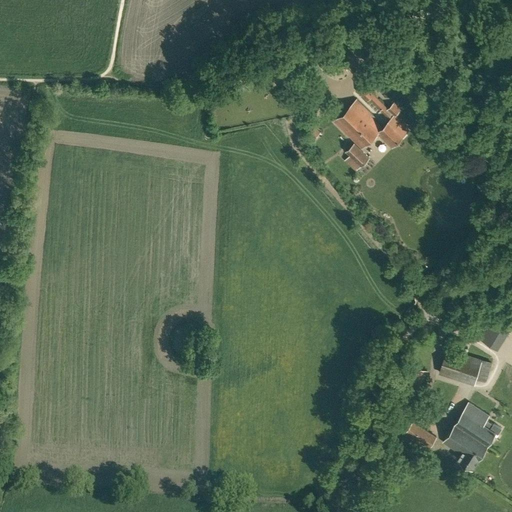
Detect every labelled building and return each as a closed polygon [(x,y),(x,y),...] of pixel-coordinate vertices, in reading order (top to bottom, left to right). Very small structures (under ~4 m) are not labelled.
[(377,16),(368,18),(369,25),(372,25),(372,23),(378,22),(377,16)] [(396,34),(373,29),(370,45),(392,50),(396,34)] [(348,71),(348,45),(323,45),(322,70),(348,71)] [(297,54),(287,63),(292,68),(301,60),(297,54)] [(392,146),(409,129),(395,114),(401,109),(395,103),(393,104),(391,103),(388,107),(389,108),(388,109),(364,85),(358,91),(362,95),(364,93),(386,115),(382,119),(386,123),(382,127),(373,118),(374,117),(357,100),(335,121),(362,148),(378,132),(392,146)] [(313,140),(320,134),(315,127),(308,134),(313,140)] [(345,150),(348,153),(350,154),(345,159),(356,170),(369,157),(354,142),(345,150)] [(418,395),(428,370),(404,362),(393,385),(418,395)] [(399,393),(386,389),(382,401),(396,405),(399,393)] [(469,401),(443,441),(461,454),(458,459),(473,470),(495,432),(499,434),(502,427),(494,423),(491,428),(484,424),(489,415),(469,401)] [(404,434),(429,450),(437,436),(413,421),(404,434)]
